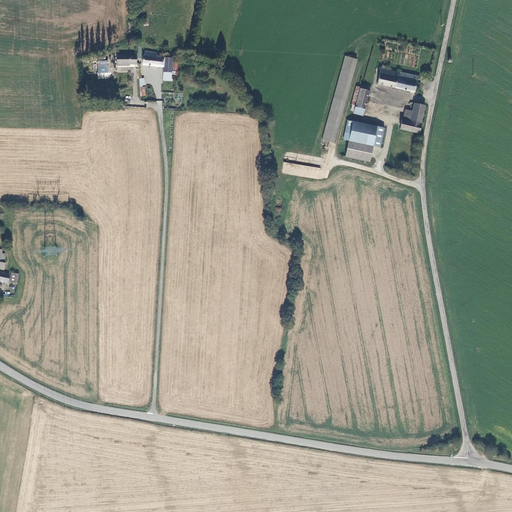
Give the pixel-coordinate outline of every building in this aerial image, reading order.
[(173,68),(173,64),(173,59),(166,59),(166,58),(159,57),(159,53),(147,52),(147,55),(145,55),(145,64),(158,65),(158,66),(165,67),(165,76),(172,77),(172,72),(173,68)] [(360,59),(348,55),(323,138),(334,142),(360,59)] [(106,63),(106,57),(104,57),(104,58),(99,58),(99,69),(103,69),(103,75),(109,75),(109,62),(106,63)] [(130,66),(138,66),(138,57),(118,57),(118,67),(129,67),(129,66),(130,66)] [(377,83),(414,93),(418,77),(381,68),(377,83)] [(361,87),(357,86),(353,105),(352,111),(356,111),(355,114),(364,116),(371,87),(362,85),(361,87)] [(423,106),(413,103),(411,111),(409,121),(402,119),(401,119),(398,128),(416,132),(423,106)] [(409,121),(411,111),(404,109),(402,119),(409,121)] [(385,128),(349,119),(344,138),(349,139),(346,156),(370,161),(373,145),(381,147),(385,128)] [(283,162),(281,172),(302,176),(304,166),(283,162)] [(337,170),(331,192),(361,199),(366,177),(337,170)] [(5,273),(4,272),(0,271),(0,280),(9,282),(11,274),(5,273)]
